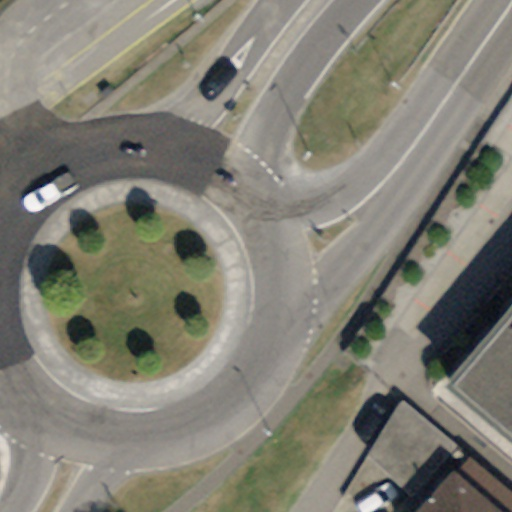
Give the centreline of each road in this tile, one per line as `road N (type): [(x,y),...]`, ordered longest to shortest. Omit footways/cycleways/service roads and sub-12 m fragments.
road 1 (primary): [(276,349),(366,234),(418,141)]
road 2 (primary): [(248,194),(283,97),(358,0)]
road 3 (primary): [(278,0),(201,106),(138,143)]
road 4 (primary): [(418,141),(320,207),(263,213)]
road 5 (primary): [(147,446),(225,416),(264,375),(276,349)]
road 6 (primary): [(138,143),(69,157),(21,193),(0,225)]
road 7 (primary): [(418,141),(511,6)]
road 8 (primary): [(276,349),(287,294),(263,213)]
road 9 (primary): [(248,194),(198,157),(138,143)]
